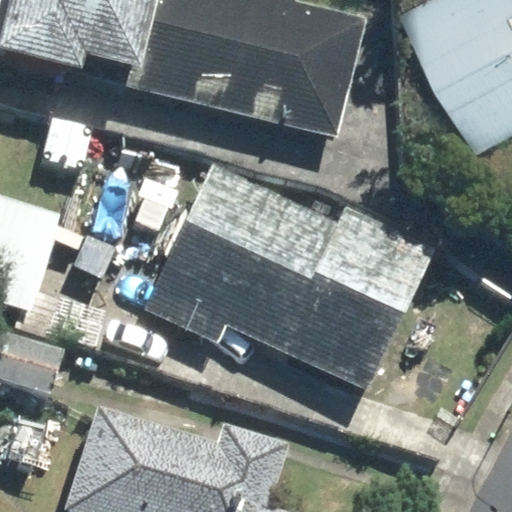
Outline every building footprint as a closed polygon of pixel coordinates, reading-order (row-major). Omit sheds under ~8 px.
[(0,0),(0,84),(338,149),(359,39),(156,0),(0,0)] [(511,0),(411,0),(397,8),(471,154),(511,133),(511,0)] [(215,344),(357,407),(419,269),(199,170),(130,323),(209,358),(215,344)] [(76,224),(71,240),(0,219),(0,328),(16,333),(26,297),(86,314),(101,264),(106,266),(115,235),(76,224)] [(0,403),(39,415),(54,362),(0,345),(0,403)] [(256,511),(271,460),(198,439),(193,455),(82,424),(57,511),(256,511)]
